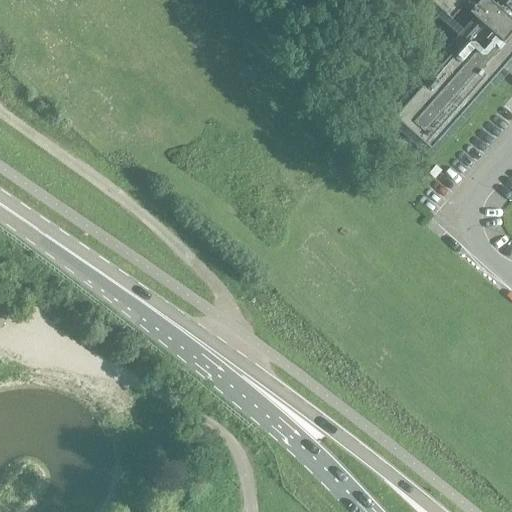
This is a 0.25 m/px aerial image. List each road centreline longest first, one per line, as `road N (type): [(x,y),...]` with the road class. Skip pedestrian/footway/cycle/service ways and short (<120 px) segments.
road 1 (secondary): [(432,511),(238,360),(162,316)]
road 2 (secondary): [(162,316),(191,354),(303,446),(364,511)]
road 3 (secondary): [(162,316),(0,203)]
